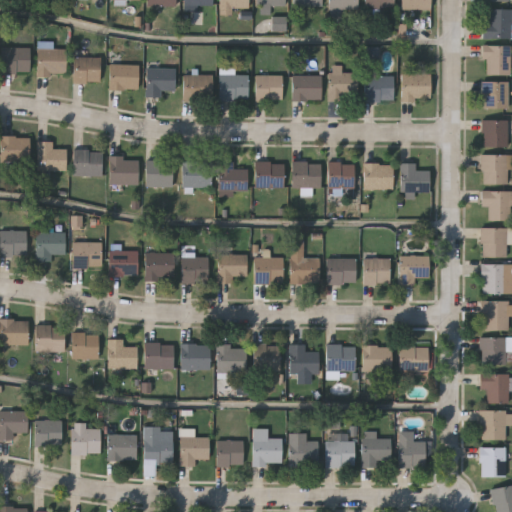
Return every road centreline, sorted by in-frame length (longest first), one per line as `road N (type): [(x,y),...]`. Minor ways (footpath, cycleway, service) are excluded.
road 1 (residential): [(450,486),(457,0)]
road 2 (residential): [(0,104),(170,131),(456,133)]
road 3 (residential): [(450,486),(428,502),(150,498),(0,471)]
road 4 (residential): [(0,287),(166,313),(454,316)]
